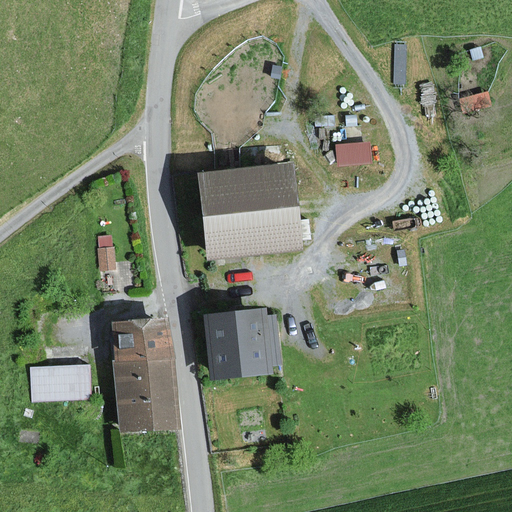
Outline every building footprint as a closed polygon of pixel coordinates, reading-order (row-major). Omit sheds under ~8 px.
[(336,160),(371,159),(371,137),(336,139),(336,160)] [(294,166),(204,174),(211,255),(301,246),(294,166)] [(115,269),(114,248),(100,249),(101,270),(115,269)] [(267,308),(209,315),(217,375),(272,370),(267,308)] [(169,321),(118,325),(121,360),(127,430),(177,426),(169,328),(169,321)] [(29,362),(30,397),(91,395),(90,360),(29,362)]
